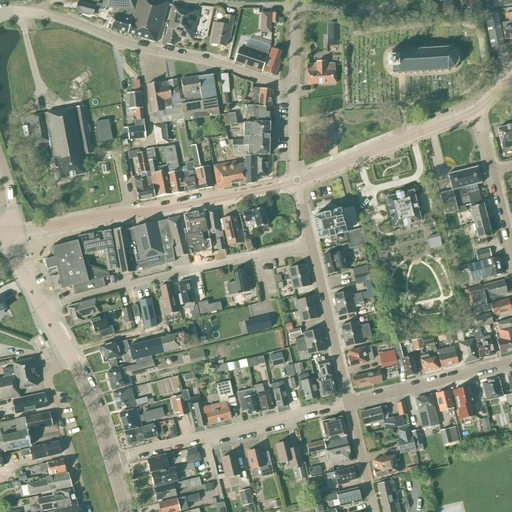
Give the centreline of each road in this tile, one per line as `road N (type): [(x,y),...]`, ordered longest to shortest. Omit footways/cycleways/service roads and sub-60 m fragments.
road 1 (primary): [(9,230),(297,181)]
road 2 (residential): [(42,311),(310,245)]
road 3 (residential): [(293,87),(32,12)]
road 4 (residential): [(111,459),(349,404)]
road 5 (primary): [(297,181),(473,109)]
road 6 (residential): [(87,511),(44,372),(69,358)]
road 7 (residential): [(349,404),(511,366)]
road 8 (residential): [(349,404),(310,245)]
